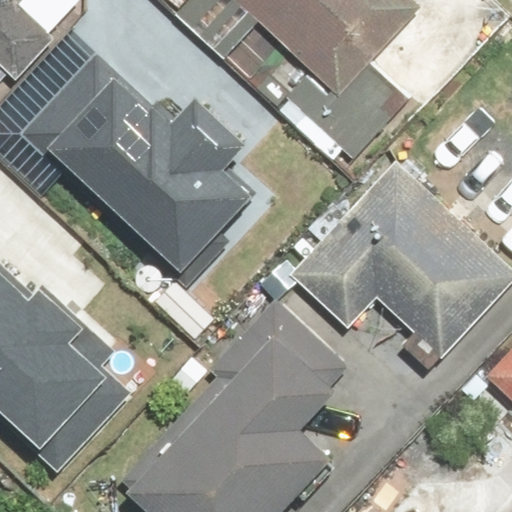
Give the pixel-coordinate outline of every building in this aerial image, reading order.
[(0,0),(0,50),(25,75),(97,0),(0,0)] [(189,0),(242,45),(264,19),(314,62),(291,90),(368,155),(418,97),(381,65),(437,0),(189,0)] [(99,167),(206,271),(284,192),(246,156),(261,141),(209,91),(188,112),(118,44),(33,131),(85,182),(99,167)] [(388,298),(441,353),(511,285),(511,248),(422,155),(305,266),(361,324),(388,298)] [(0,402),(72,468),(150,384),(114,350),(124,340),(47,269),(35,283),(0,250),(0,402)] [(126,475),(162,511),(301,511),(361,453),(325,415),(372,369),(287,284),(218,352),(235,368),(126,475)] [(511,359),(503,368),(511,377),(511,359)]
